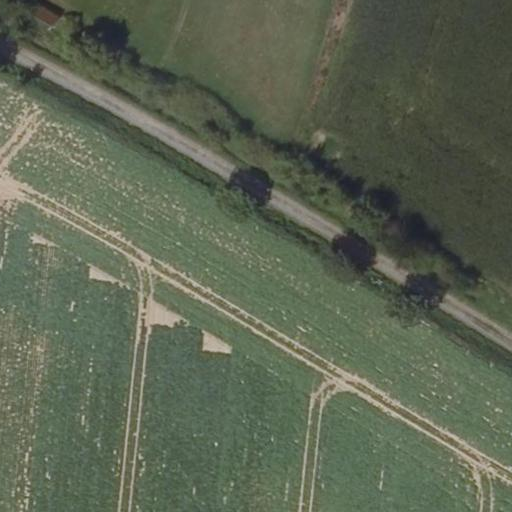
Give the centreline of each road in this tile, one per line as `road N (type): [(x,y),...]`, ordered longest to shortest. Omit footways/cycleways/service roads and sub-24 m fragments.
road 1 (residential): [(299,212),(0,40)]
road 2 (track): [(511,335),(299,212)]
